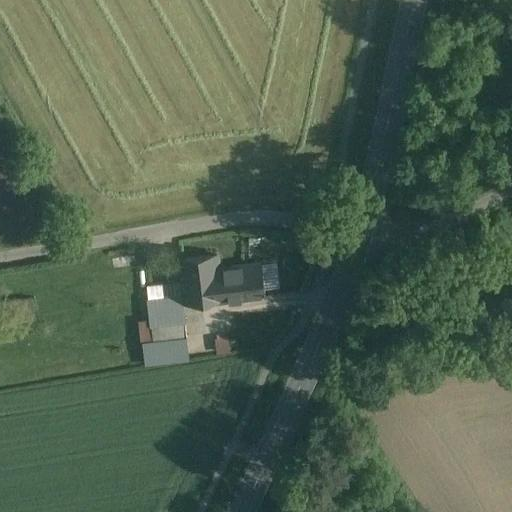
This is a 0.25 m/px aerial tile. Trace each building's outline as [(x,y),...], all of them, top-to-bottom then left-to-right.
[(217,255),(181,259),(186,302),(216,299),(213,269),(218,268),(217,255)] [(218,268),(213,269),(216,299),(217,302),(264,296),(260,263),(218,268)] [(9,320),(38,315),(34,296),(5,302),(9,320)] [(148,300),(149,308),(183,304),(182,296),(148,300)] [(183,304),(149,308),(151,326),(161,324),(164,340),(187,338),(183,304)] [(188,359),(187,338),(164,340),(153,342),(143,345),(145,365),(188,359)]
